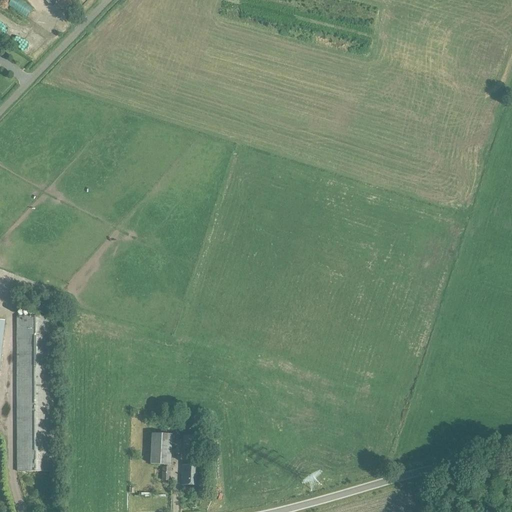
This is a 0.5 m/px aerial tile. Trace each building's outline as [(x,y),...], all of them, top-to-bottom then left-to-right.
[(17,472),(40,472),(50,472),(54,472),(54,317),(48,317),(17,317),(17,469),(17,472)] [(160,429),(200,431),(201,431),(201,421),(160,420),(160,429)] [(171,465),(172,435),(152,434),(151,464),(171,465)] [(184,436),(183,455),(202,456),(202,437),(184,436)] [(200,486),(200,485),(201,466),(183,466),(182,485),(200,486)] [(162,480),(171,481),(171,468),(162,468),(162,480)]
